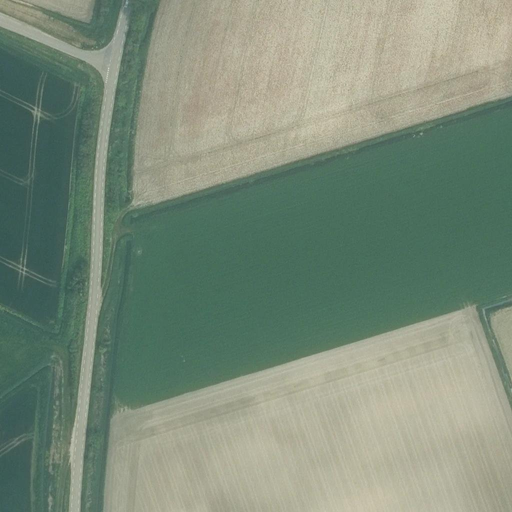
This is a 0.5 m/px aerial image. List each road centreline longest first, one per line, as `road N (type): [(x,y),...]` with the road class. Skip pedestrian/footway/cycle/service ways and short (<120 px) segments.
road 1 (tertiary): [(74,511),(112,64)]
road 2 (unclassified): [(0,19),(112,64)]
